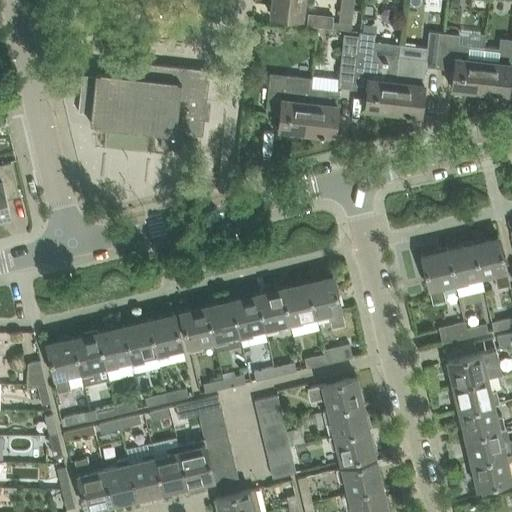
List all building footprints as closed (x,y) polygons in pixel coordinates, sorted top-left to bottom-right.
[(313,0),(273,0),(272,13),(271,12),(270,14),(302,17),(303,16),(301,16),(303,3),(313,4),(313,0)] [(341,8),(339,21),(352,23),(353,9),(341,8)] [(441,62),(445,32),(429,30),(425,65),(441,67),(441,62)] [(445,32),(441,62),(454,64),(451,88),(453,88),(454,87),(466,88),(465,95),(479,97),(479,90),(484,46),(459,43),(460,34),(445,32)] [(343,51),(339,86),(354,88),(355,84),(358,53),(360,35),(345,33),(343,51)] [(360,35),(355,84),(367,85),(365,109),(367,109),(367,108),(383,109),(393,110),(396,81),(398,67),(398,58),(373,55),(375,35),(360,33),(360,35)] [(479,90),(479,97),(492,99),(492,92),(497,93),(497,92),(505,93),(505,94),(507,94),(511,62),(510,62),(511,50),(511,38),(501,37),(499,48),(484,46),(479,90)] [(82,74),(78,111),(83,111),(91,112),(90,122),(161,130),(160,146),(192,149),(194,133),(202,134),(204,119),(209,69),(209,68),(141,61),(139,77),(95,72),(95,75),(82,74)] [(396,81),(393,110),(406,112),(406,113),(411,114),(411,112),(419,113),(419,115),(421,115),(423,95),(426,70),(413,68),(398,67),(396,81)] [(270,73),(266,108),(267,108),(268,103),(281,105),(278,129),(280,129),(280,127),(306,130),(309,101),(311,87),(312,78),(297,76),(285,75),(270,73)] [(309,101),(306,130),(318,132),(318,134),(323,134),(323,133),(332,134),(332,135),(333,135),(339,90),(311,87),(309,101)] [(0,162),(0,217),(11,214),(6,191),(18,188),(11,160),(0,162)] [(473,240),(472,240),(480,276),(494,273),(497,287),(509,284),(498,234),(496,235),(497,236),(473,242),(473,240)] [(447,246),(446,246),(455,282),(456,282),(457,287),(469,284),(468,279),(480,276),(472,240),(471,240),(471,242),(447,248),(447,246)] [(455,282),(446,246),(446,248),(422,254),(422,252),(420,253),(432,302),(445,299),(442,285),(455,282)] [(307,279),(306,280),(314,315),(328,312),(331,325),(344,322),(332,273),(331,274),(331,276),(307,282),(307,279)] [(281,286),(280,286),(289,321),(290,326),(302,323),(301,318),(314,315),(306,280),(305,280),(305,282),(282,287),(281,286)] [(256,291),(255,292),(264,327),(265,332),(277,329),(276,324),(289,321),(280,286),(280,288),(257,293),(256,291)] [(511,313),(492,318),(494,328),(511,323),(511,286),(511,289),(511,313)] [(231,297),(230,298),(238,333),(239,338),(252,335),(250,330),(264,327),(255,292),(255,294),(231,300),(231,297)] [(206,303),(205,303),(213,339),(214,344),(227,341),(225,336),(238,333),(230,298),(230,300),(206,306),(206,303)] [(213,339),(205,303),(204,304),(205,306),(180,312),(180,310),(178,310),(188,350),(201,347),(200,342),(213,339)] [(148,317),(147,317),(156,358),(169,355),(168,350),(181,347),(173,311),(172,312),(172,314),(148,320),(148,317)] [(122,323),(122,324),(130,359),(133,373),(158,367),(156,358),(147,317),(146,318),(147,320),(123,326),(122,323)] [(468,336),(466,327),(465,320),(438,326),(442,342),(468,336)] [(486,323),(466,327),(468,336),(488,331),(486,323)] [(97,329),(96,330),(106,370),(118,367),(117,362),(130,359),(122,324),(121,324),(121,326),(97,332),(97,329)] [(72,335),(71,335),(71,338),(79,371),(80,376),(81,380),(82,382),(82,383),(107,377),(106,370),(105,365),(96,330),(96,332),(72,338),(72,335)] [(511,331),(497,335),(499,347),(511,344),(511,331)] [(46,341),(45,342),(50,361),(57,391),(70,388),(82,385),(82,383),(82,382),(81,380),(80,376),(79,371),(71,338),(47,344),(46,341)] [(325,354),(324,354),(326,363),(353,356),(350,343),(324,349),(325,354)] [(466,355),(446,359),(447,361),(448,361),(454,385),(452,385),(453,386),(488,377),(502,373),(499,361),(495,348),(466,355)] [(326,363),(324,354),(305,359),(307,367),(326,363)] [(28,362),(26,383),(36,383),(37,383),(45,381),(40,359),(28,362)] [(294,362),(273,367),(275,375),(296,370),(294,362)] [(275,375),(273,367),(254,371),(256,379),(275,375)] [(243,374),(222,378),(224,387),(245,382),(243,374)] [(324,397),(327,409),(327,411),(363,402),(362,401),(361,402),(355,377),(356,377),(356,376),(307,388),(310,400),(324,397)] [(458,410),(458,411),(494,403),(498,402),(495,390),(491,391),(488,377),(453,386),(454,386),(460,410),(458,410)] [(224,387),(222,378),(203,383),(205,391),(224,387)] [(45,381),(37,383),(38,387),(42,404),(50,402),(45,381)] [(186,387),(163,392),(165,401),(188,395),(186,387)] [(163,392),(146,396),(148,405),(165,401),(163,392)] [(218,394),(195,399),(195,400),(198,413),(222,407),(219,395),(218,394)] [(254,400),(257,412),(280,407),(277,394),(254,400)] [(135,399),(114,404),(116,412),(126,410),(137,407),(135,399)] [(195,399),(175,404),(175,405),(178,418),(198,413),(195,400),(195,399)] [(330,422),(333,435),(333,436),(369,427),(369,426),(367,427),(361,403),(363,403),(363,402),(327,411),(327,409),(322,411),(325,423),(330,422)] [(464,436),(500,428),(504,427),(501,415),(497,416),(494,403),(458,411),(459,412),(460,411),(466,435),(464,436)] [(114,404),(95,408),(97,417),(116,412),(114,404)] [(170,406),(149,410),(151,419),(172,415),(170,406)] [(198,413),(201,426),(225,420),(222,407),(198,413)] [(257,412),(260,425),(283,420),(280,407),(257,412)] [(84,411),(64,415),(66,424),(86,420),(84,411)] [(52,413),(45,415),(50,435),(57,433),(52,413)] [(139,413),(119,417),(121,426),(141,422),(139,413)] [(119,417),(99,422),(101,431),(121,426),(119,417)] [(201,426),(204,438),(228,433),(225,420),(201,426)] [(260,425),(263,438),(286,433),(283,420),(260,425)] [(88,424),(67,429),(70,439),(90,434),(88,424)] [(333,436),(333,435),(328,436),(331,449),(336,448),(339,461),(375,453),(375,451),(373,452),(367,428),(369,428),(369,427),(333,436)] [(500,428),(464,436),(464,437),(466,437),(472,461),(470,461),(470,462),(511,451),(511,439),(507,440),(503,441),(500,428)] [(302,429),(286,433),(289,446),(306,441),(302,429)] [(57,433),(50,435),(54,454),(55,455),(62,454),(62,452),(57,433)] [(204,438),(204,439),(207,451),(231,446),(228,433),(204,438)] [(263,438),(266,451),(289,446),(286,433),(263,438)] [(192,442),(179,445),(180,450),(188,482),(211,476),(212,478),(214,478),(213,477),(210,464),(207,451),(204,438),(192,442)] [(167,452),(155,455),(162,488),(186,482),(187,484),(188,484),(188,482),(180,450),(179,445),(166,448),(167,452)] [(231,446),(207,451),(210,464),(234,458),(231,446)] [(266,451),(269,464),(292,458),(289,446),(266,451)] [(142,458),(130,461),(137,494),(161,488),(162,490),(163,490),(162,488),(155,455),(154,451),(141,454),(142,458)] [(511,479),(511,451),(470,462),(472,462),(478,486),(476,486),(477,488),(511,479)] [(112,502),(103,468),(90,471),(87,457),(74,460),(85,508),(87,508),(86,506),(110,500),(111,502),(112,502)] [(117,464),(103,468),(112,502),(112,500),(136,494),(136,496),(138,496),(137,494),(130,461),(128,457),(116,460),(117,464)] [(344,478),(348,491),(382,483),(382,482),(380,483),(374,459),(376,458),(376,457),(336,467),(339,480),(344,478)] [(234,458),(210,464),(213,477),(237,471),(234,458)] [(292,458),(269,464),(272,477),(295,471),(292,458)] [(57,468),(61,487),(70,485),(65,466),(57,468)] [(213,477),(214,478),(216,489),(240,484),(237,471),(213,477)] [(307,480),(299,482),(304,502),(312,500),(307,480)] [(350,504),(352,511),(372,511),(389,508),(388,508),(386,508),(380,484),(383,484),(382,483),(348,491),(342,493),(345,505),(350,504)] [(293,484),(284,486),(289,506),(298,504),(293,484)] [(70,485),(61,487),(66,508),(75,506),(70,485)] [(223,494),(214,496),(215,497),(217,497),(220,511),(260,511),(258,500),(255,486),(250,488),(234,491),(223,494)] [(314,511),(312,500),(304,502),(306,511),(314,511)]
